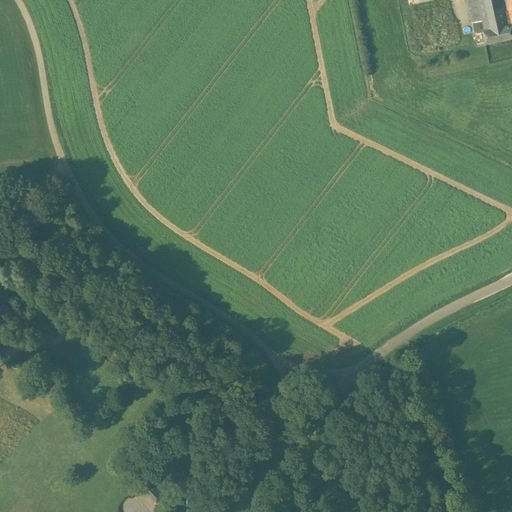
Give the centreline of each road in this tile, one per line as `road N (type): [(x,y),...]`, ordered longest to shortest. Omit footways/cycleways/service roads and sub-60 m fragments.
road 1 (unclassified): [(275,360),(234,321),(150,271),(101,229),(59,154),(36,34),(20,0)]
road 2 (unclassified): [(358,371),(442,314),(511,281)]
